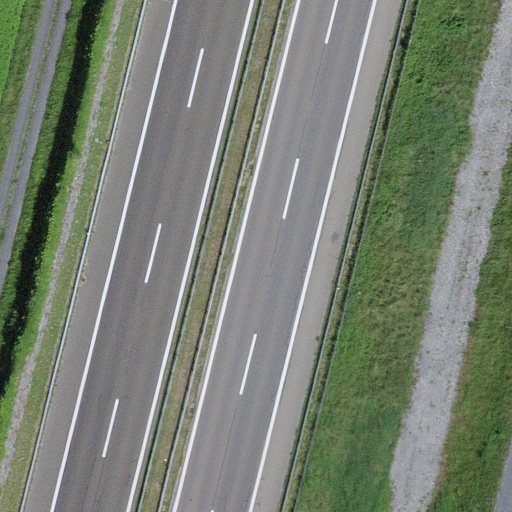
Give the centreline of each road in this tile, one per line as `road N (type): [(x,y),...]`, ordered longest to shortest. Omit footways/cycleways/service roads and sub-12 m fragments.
road 1 (motorway): [(216,0),(91,511)]
road 2 (motorway): [(213,511),(337,0)]
road 3 (track): [(44,0),(0,208)]
